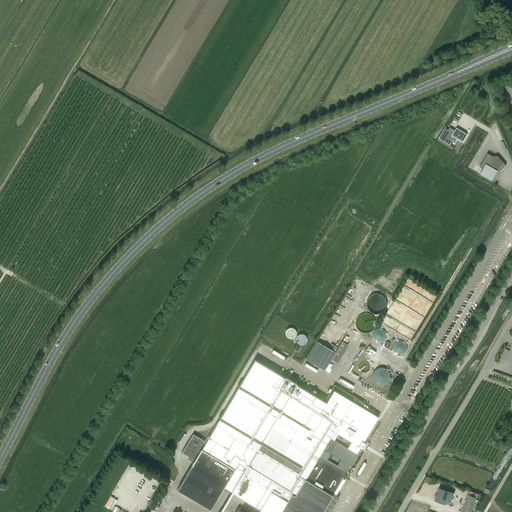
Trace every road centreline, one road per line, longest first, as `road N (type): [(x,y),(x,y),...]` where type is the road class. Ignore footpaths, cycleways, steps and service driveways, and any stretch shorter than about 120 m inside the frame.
road 1 (primary): [(0,458),(84,307),(183,206),(259,157),(498,53)]
road 2 (unknown): [(161,511),(172,495),(183,432),(212,421),(248,359),(259,353),(334,378)]
road 3 (tertiary): [(372,511),(511,277)]
road 4 (unclassified): [(400,511),(511,320)]
road 5 (unknown): [(334,378),(392,411),(340,511)]
